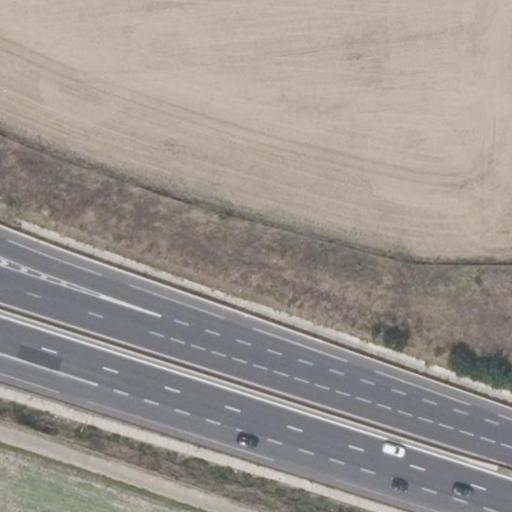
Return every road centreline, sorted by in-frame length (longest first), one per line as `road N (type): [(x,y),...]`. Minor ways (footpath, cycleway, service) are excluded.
road 1 (motorway): [(109,373),(511,499)]
road 2 (motorway): [(511,444),(177,331)]
road 3 (track): [(0,433),(234,511)]
road 4 (motorway): [(177,331),(106,284),(0,243)]
road 5 (motorway): [(177,331),(0,278)]
